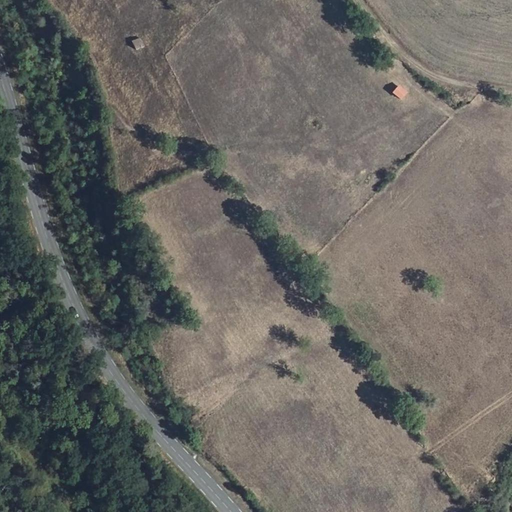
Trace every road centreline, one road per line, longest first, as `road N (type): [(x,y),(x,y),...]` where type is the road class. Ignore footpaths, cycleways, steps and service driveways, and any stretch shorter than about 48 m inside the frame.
road 1 (secondary): [(231,511),(98,356),(71,303),(0,75)]
road 2 (track): [(511,92),(424,72),(382,36),(358,0)]
road 3 (track): [(0,412),(76,511)]
